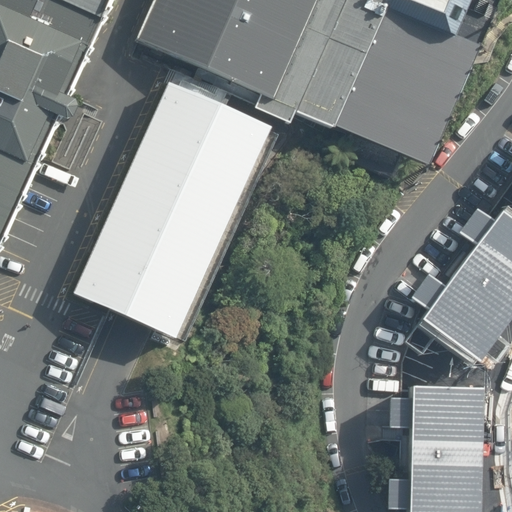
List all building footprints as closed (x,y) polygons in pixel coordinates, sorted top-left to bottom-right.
[(0,0),(0,250),(0,251),(59,121),(63,122),(69,120),(74,108),(71,102),(67,101),(112,0),(0,0)] [(153,0),(136,39),(259,94),(253,109),(288,125),(294,113),(332,130),(333,127),(426,167),(498,0),(497,0),(153,0)] [(269,129),(168,84),(73,293),(92,302),(108,309),(152,329),(175,339),(176,337),(269,129)] [(477,361),(511,313),(511,220),(501,212),(493,221),(476,208),(458,233),(475,245),(445,285),(428,273),(409,298),(426,310),(420,319),(477,361)] [(479,511),(483,387),(410,385),(410,398),(388,398),(387,428),(410,428),(409,479),(386,479),(386,509),(408,509),(407,511),(479,511)]
